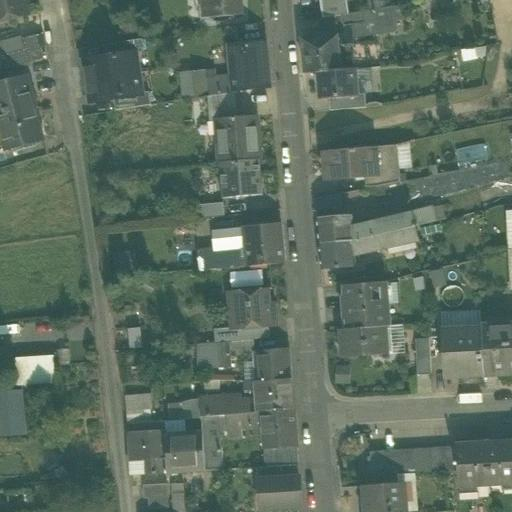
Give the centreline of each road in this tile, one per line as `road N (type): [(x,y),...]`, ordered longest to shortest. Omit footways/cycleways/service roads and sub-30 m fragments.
road 1 (residential): [(125,511),(53,0)]
road 2 (residential): [(315,423),(283,0)]
road 3 (residential): [(315,423),(511,409)]
